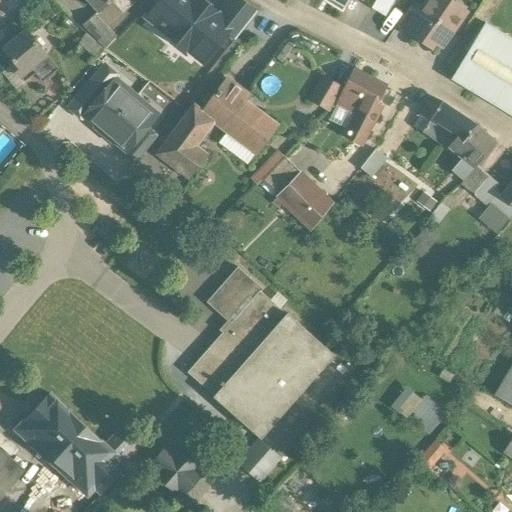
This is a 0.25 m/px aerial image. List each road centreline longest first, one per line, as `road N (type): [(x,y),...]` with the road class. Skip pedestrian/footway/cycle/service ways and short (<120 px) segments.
road 1 (residential): [(511,127),(270,0)]
road 2 (residential): [(0,110),(54,166),(69,253)]
road 3 (residential): [(184,344),(69,253)]
